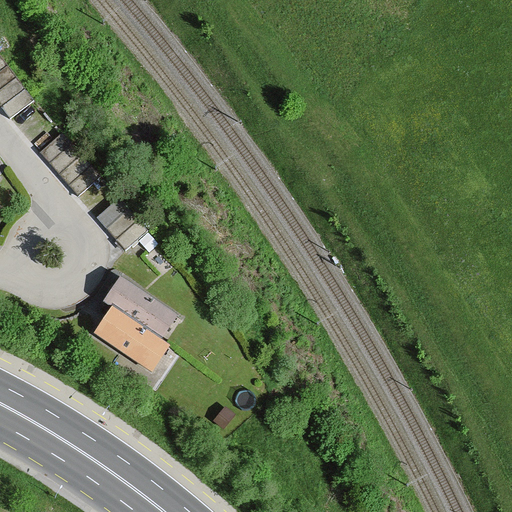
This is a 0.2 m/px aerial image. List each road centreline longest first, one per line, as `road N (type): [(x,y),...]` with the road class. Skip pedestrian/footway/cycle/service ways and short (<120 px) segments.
road 1 (primary): [(0,404),(163,511)]
road 2 (residential): [(0,278),(27,251),(44,203),(29,160),(0,126)]
